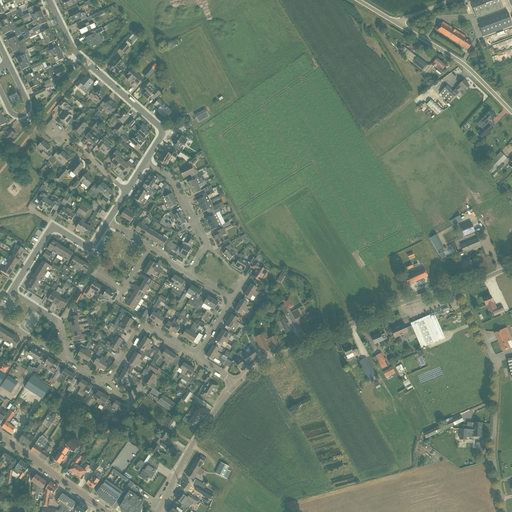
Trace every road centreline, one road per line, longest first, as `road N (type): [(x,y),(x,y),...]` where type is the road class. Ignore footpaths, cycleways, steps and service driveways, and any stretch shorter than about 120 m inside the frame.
road 1 (unclassified): [(236,383),(410,298),(456,288)]
road 2 (unclassified): [(504,511),(493,461),(492,363),(456,288)]
road 3 (residential): [(148,158),(162,129),(77,50),(50,0)]
road 4 (unclassified): [(511,113),(456,60),(357,0)]
road 5 (unclassified): [(156,511),(236,383)]
road 6 (tertiary): [(105,511),(0,437)]
road 7 (residential): [(195,356),(145,329),(108,387)]
